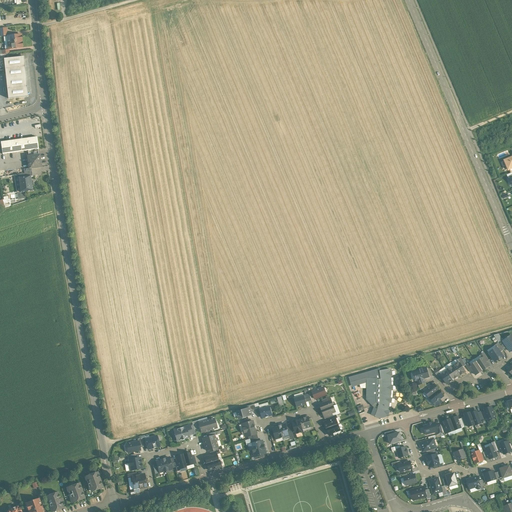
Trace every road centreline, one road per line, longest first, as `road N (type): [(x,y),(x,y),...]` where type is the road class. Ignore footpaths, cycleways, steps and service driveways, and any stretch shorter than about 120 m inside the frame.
road 1 (track): [(102,444),(511,326)]
road 2 (unclassified): [(104,455),(45,108)]
road 3 (residential): [(408,0),(511,246)]
road 4 (residential): [(404,422),(423,475),(511,458)]
road 5 (residential): [(273,460),(263,424),(276,420),(313,410),(324,445)]
road 6 (residential): [(153,493),(145,458),(189,445),(204,480)]
